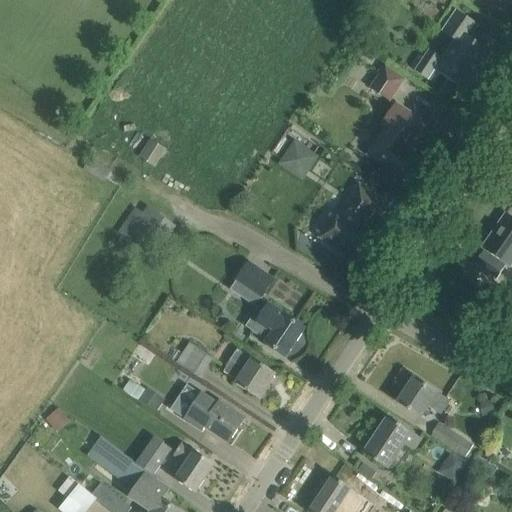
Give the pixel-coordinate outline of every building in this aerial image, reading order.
[(420,52),(411,67),(416,71),(415,71),(427,79),(428,78),(434,83),(440,74),(446,78),(446,82),(451,81),(467,92),(468,89),(469,89),(470,89),(471,89),(472,88),(473,88),(474,87),(475,86),(476,85),(477,84),(477,83),(477,82),(478,81),(478,80),(478,79),(478,78),(478,77),(477,76),(486,63),(481,59),(488,50),(471,38),(480,26),(463,14),(457,10),(443,30),(455,38),(441,58),(429,50),(426,56),(420,52)] [(370,88),(389,102),(404,80),(385,67),(370,88)] [(415,116),(399,105),(397,104),(385,122),(389,125),(369,154),(389,168),(391,165),(402,172),(414,156),(406,151),(423,126),(411,118),(413,116),(415,117),(415,116)] [(278,166),(303,182),(320,157),(295,140),(278,166)] [(140,158),(156,168),(166,151),(150,141),(140,158)] [(383,201),(367,189),(361,185),(341,215),(338,212),(320,237),(352,259),(370,234),(363,229),(373,214),(374,215),(383,201)] [(475,265),(496,279),(507,264),(511,267),(511,266),(511,217),(506,213),(482,247),(485,250),(475,265)] [(131,224),(123,237),(143,251),(165,219),(158,214),(153,221),(151,224),(144,233),(131,224)] [(235,281),(261,300),(274,280),(248,262),(235,281)] [(306,329),(289,318),(270,305),(252,331),(268,341),(267,343),(287,357),(306,329)] [(177,363),(200,378),(213,358),(190,343),(177,363)] [(230,361),(231,362),(225,372),(239,381),(237,384),(259,399),(276,373),(238,349),(230,361)] [(430,405),(442,413),(449,402),(437,394),(438,393),(415,378),(399,403),(422,418),(430,405)] [(130,380),(123,390),(139,401),(139,400),(146,391),(130,380)] [(188,385),(171,410),(184,419),(184,420),(202,432),(205,427),(230,443),(245,419),(221,403),(220,404),(203,392),(201,394),(188,385)] [(146,391),(139,400),(157,412),(164,402),(146,390),(146,391)] [(59,408),(46,418),(55,430),(69,420),(59,408)] [(365,454),(388,469),(405,445),(414,451),(422,439),(389,417),(365,454)] [(431,436),(465,458),(473,446),(439,424),(431,436)] [(155,438),(137,464),(146,472),(146,473),(153,477),(172,449),(155,438)] [(216,464),(199,453),(182,442),(174,453),(187,462),(176,479),(196,493),(216,464)] [(452,451),(445,462),(461,473),(468,462),(452,451)] [(377,473),(363,463),(359,470),(372,480),(377,473)] [(149,511),(181,511),(162,499),(170,488),(153,477),(146,473),(130,496),(151,510),(149,511)] [(335,477),(311,511),(335,511),(342,503),(354,511),(363,511),(368,506),(362,502),(348,493),(351,488),(335,477)] [(17,482),(5,489),(18,511),(23,511),(31,508),(17,482)] [(101,484),(93,495),(99,500),(114,511),(121,511),(127,505),(102,484),(101,484)] [(70,499),(59,511),(89,511),(99,500),(93,495),(81,486),(70,499)] [(89,511),(114,511),(99,500),(89,511)]
